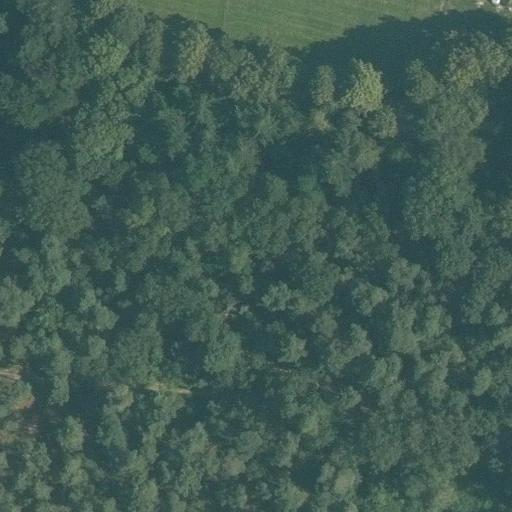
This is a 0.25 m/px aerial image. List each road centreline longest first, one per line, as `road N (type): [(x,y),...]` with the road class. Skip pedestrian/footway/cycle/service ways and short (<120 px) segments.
road 1 (track): [(511,431),(0,377)]
road 2 (unclassified): [(511,74),(391,98),(302,95),(222,79),(159,54),(88,0)]
